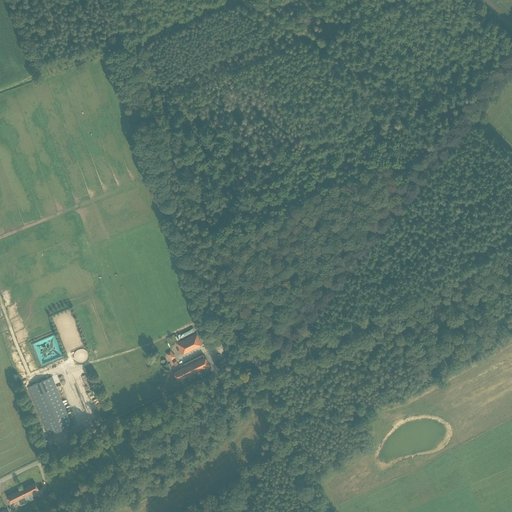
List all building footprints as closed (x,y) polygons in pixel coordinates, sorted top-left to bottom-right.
[(177,343),(182,354),(202,344),(197,334),(177,343)] [(170,350),(166,354),(171,360),(176,356),(170,350)] [(205,357),(173,372),(178,381),(186,377),(186,378),(209,366),(205,357)] [(28,387),(47,431),(49,436),(72,426),(70,421),(51,377),(28,387)] [(35,483),(21,490),(25,498),(25,497),(27,502),(33,499),(30,494),(38,490),(35,483)] [(7,497),(9,501),(10,504),(18,500),(19,501),(21,500),(23,504),(27,502),(25,497),(25,498),(21,490),(7,497)]
